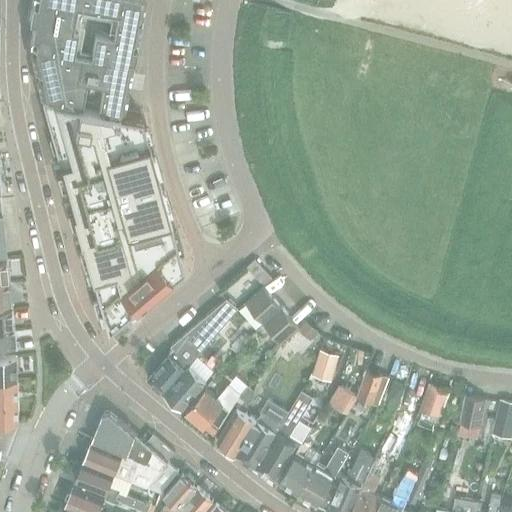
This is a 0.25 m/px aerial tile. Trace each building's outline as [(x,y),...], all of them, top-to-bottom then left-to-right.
[(30,0),(28,13),(33,14),(28,37),(34,39),(33,43),(30,44),(34,63),(39,64),(38,68),(36,70),(40,91),(46,92),(95,102),(122,107),(131,59),(132,60),(143,0),(30,0)] [(141,114),(44,97),(51,122),(47,123),(59,162),(58,162),(61,175),(55,176),(59,191),(65,189),(72,212),(66,214),(70,228),(76,226),(80,240),(81,240),(84,249),(79,250),(83,264),(88,263),(92,277),(93,276),(99,296),(93,298),(97,312),(103,311),(108,328),(184,263),(141,114)] [(0,258),(0,281),(9,280),(6,258),(0,258)] [(9,280),(0,281),(0,302),(11,302),(9,280)] [(264,320),(282,305),(264,284),(246,300),(264,320)] [(165,391),(189,363),(239,305),(227,297),(210,310),(170,344),(173,346),(167,352),(147,375),(165,391)] [(282,305),(264,320),(281,340),(299,324),(282,305)] [(0,346),(15,345),(11,306),(0,307),(0,346)] [(338,354),(320,349),(313,372),(331,377),(338,354)] [(0,378),(16,378),(16,354),(0,354),(0,378)] [(182,405),(206,378),(189,363),(165,391),(182,405)] [(373,400),(382,373),(367,368),(358,395),(373,400)] [(16,378),(0,378),(0,421),(17,421),(16,378)] [(213,432),(240,391),(229,381),(217,396),(206,386),(186,409),(213,432)] [(446,388),(431,383),(422,407),(438,413),(446,388)] [(282,421),(255,464),(275,476),(298,438),(301,440),(303,437),(311,425),(298,417),(310,398),(299,392),(288,411),(287,412),(282,421)] [(480,424),(486,397),(466,393),(461,420),(480,424)] [(237,404),(218,436),(236,452),(255,464),(282,421),(287,412),(288,411),(269,398),(257,417),(246,410),(237,404)] [(511,433),(511,400),(500,398),(493,430),(511,434),(511,433)] [(104,410),(92,438),(151,462),(161,466),(167,459),(175,450),(166,442),(153,431),(145,440),(109,409),(104,410)] [(301,440),(279,477),(298,489),(316,460),(321,452),(309,445),(311,442),(303,437),(301,440)] [(92,438),(84,459),(114,471),(146,484),(161,466),(151,462),(92,438)] [(316,460),(298,489),(317,501),(335,472),(349,450),(339,443),(325,465),(316,460)] [(335,472),(317,501),(340,511),(348,511),(368,469),(375,453),(361,447),(347,477),(335,472)] [(84,459),(75,479),(106,492),(105,494),(120,500),(123,491),(120,489),(120,488),(109,484),(114,471),(84,459)] [(161,466),(146,484),(148,485),(161,489),(179,468),(169,460),(167,459),(161,466)] [(382,494),(374,511),(399,511),(402,507),(418,471),(408,467),(403,478),(402,477),(392,499),(382,494)] [(368,469),(348,511),(374,511),(382,494),(373,490),(380,474),(368,469)] [(175,511),(198,485),(193,481),(195,477),(188,471),(184,473),(182,471),(163,493),(170,499),(163,507),(164,508),(160,511),(175,511)] [(74,482),(66,502),(90,511),(114,511),(100,506),(105,494),(74,482)] [(198,485),(175,511),(201,511),(213,498),(198,485)] [(123,491),(120,500),(148,511),(151,502),(123,491)] [(497,511),(499,504),(501,494),(492,492),(488,509),(480,508),(482,499),(476,498),(473,511),(472,511),(497,511)] [(472,511),(473,511),(476,498),(456,495),(454,508),(436,505),(435,511),(472,511)] [(229,511),(216,501),(206,511),(229,511)] [(90,511),(66,502),(62,511),(90,511)]
